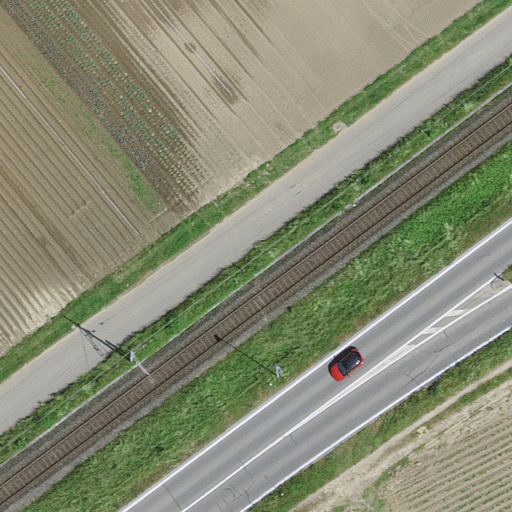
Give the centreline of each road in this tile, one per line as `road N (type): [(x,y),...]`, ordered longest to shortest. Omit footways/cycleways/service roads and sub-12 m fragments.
road 1 (unclassified): [(0,405),(511,27)]
road 2 (primary): [(186,511),(511,281)]
road 3 (track): [(511,369),(301,511)]
